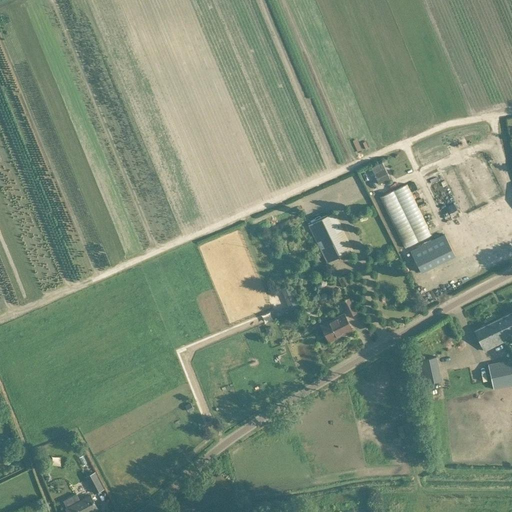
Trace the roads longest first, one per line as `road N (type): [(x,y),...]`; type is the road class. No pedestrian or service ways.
road 1 (unclassified): [(143,511),(225,442),(511,275)]
road 2 (unknown): [(380,349),(339,210)]
